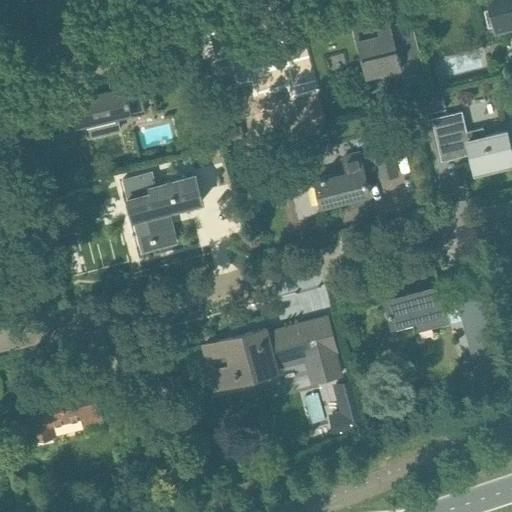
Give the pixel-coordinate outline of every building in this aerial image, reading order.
[(511,0),(490,0),(492,7),(484,9),(488,27),(496,25),(497,26),(511,22),(511,0)] [(395,44),(384,2),(350,11),(366,75),(399,66),(402,76),(424,70),(416,38),(395,44)] [(266,49),(210,64),(214,79),(227,75),(230,87),(251,82),(255,97),(288,89),(292,104),(321,97),(311,58),(290,63),(284,40),(265,45),(266,49)] [(29,103),(40,147),(88,136),(85,123),(118,115),(119,118),(145,111),(136,74),(109,81),(111,90),(78,98),(77,92),(29,103)] [(441,92),(427,96),(431,113),(445,109),(441,92)] [(461,110),(431,118),(441,159),(470,151),(474,167),(511,157),(511,154),(506,130),(485,135),(483,127),(466,131),(461,110)] [(343,157),(347,171),(325,177),(325,176),(322,177),(322,178),(315,179),(322,205),(339,200),(338,198),(351,195),(351,192),(366,189),(367,193),(369,193),(366,181),(381,177),(382,178),(397,174),(386,131),(371,135),(374,148),(343,157)] [(140,251),(176,242),(167,209),(202,200),(195,174),(150,185),(152,191),(127,197),(132,218),(146,215),(151,234),(149,235),(152,247),(140,250),(140,251)] [(412,320),(415,331),(491,311),(484,286),(456,294),(457,298),(444,301),(440,286),(385,300),(392,325),(412,320)] [(340,374),(334,350),(335,350),(326,316),(267,332),(266,328),(203,345),(214,386),(276,369),(275,366),(306,358),(312,381),(340,374)] [(106,394),(97,358),(77,363),(83,385),(41,396),(40,390),(22,395),(34,440),(51,436),(48,424),(81,416),(82,422),(100,417),(95,397),(106,394)] [(342,412),(330,415),(335,434),(366,426),(353,376),(334,381),(342,412)]
